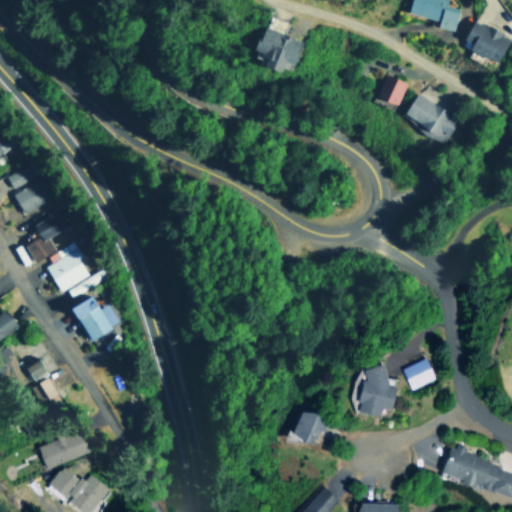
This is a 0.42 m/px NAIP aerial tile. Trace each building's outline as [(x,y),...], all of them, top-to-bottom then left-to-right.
[(407,0),(405,11),(436,19),(434,25),(450,29),(456,7),(443,4),(444,0),(407,0)] [(506,34),(468,20),(461,39),(468,42),(465,50),(496,61),(506,34)] [(260,66),(276,71),(280,61),(289,64),(298,40),(259,25),(249,52),(263,57),(260,66)] [(395,104),(402,80),(380,74),(374,98),(395,104)] [(440,142),(455,118),(413,92),(398,116),(440,142)] [(10,188),(7,190),(19,211),(47,195),(27,159),(2,173),(10,188)] [(27,220),(34,235),(21,242),(29,259),(51,249),(43,234),(68,221),(60,204),(27,220)] [(84,272),(75,257),(79,255),(69,239),(51,250),(54,256),(41,264),(56,289),(84,272)] [(62,287),(66,295),(102,277),(98,269),(62,287)] [(83,336),(114,322),(104,301),(93,306),(86,292),(66,302),(83,336)] [(0,333),(13,325),(2,307),(0,308),(0,333)] [(0,386),(20,377),(6,344),(0,346),(0,386)] [(29,379),(43,371),(35,356),(21,364),(29,379)] [(432,378),(425,357),(399,365),(406,386),(432,378)] [(387,407),(391,385),(378,383),(381,367),(361,363),(352,409),(375,414),(377,406),(387,407)] [(52,392),(44,375),(26,383),(34,400),(52,392)] [(306,445),(316,414),(292,406),(282,437),(306,445)] [(42,482),(79,511),(84,511),(93,509),(99,502),(97,496),(110,480),(94,485),(91,477),(79,467),(76,470),(70,465),(67,458),(85,452),(80,438),(69,430),(31,443),(40,468),(59,461),(42,482)] [(435,472),(511,497),(511,471),(459,454),(461,447),(445,442),(435,472)] [(320,511),(334,498),(319,483),(292,511),(320,511)] [(391,511),(392,501),(351,500),(350,511),(391,511)]
